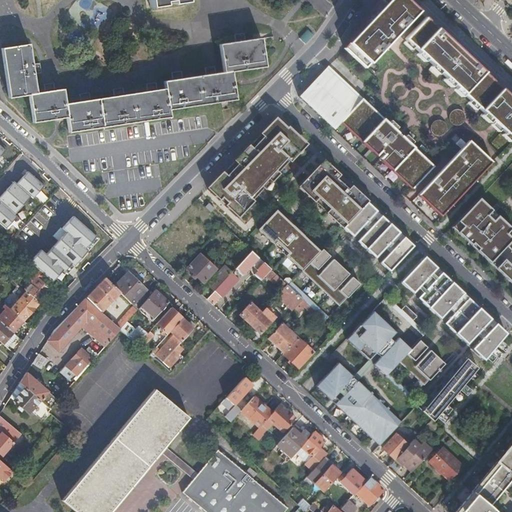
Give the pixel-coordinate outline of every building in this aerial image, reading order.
[(365,68),(418,11),(406,0),(376,0),(343,48),(365,68)] [(511,98),(425,17),(404,39),(511,140),(511,98)] [(299,38),(305,44),(313,36),(307,30),(299,38)] [(31,47),(0,51),(0,64),(5,100),(27,97),(31,125),(65,120),(67,135),(168,120),(167,112),(234,102),(231,74),(263,69),(260,40),(218,46),(222,75),(161,84),(162,92),(66,106),(64,91),(38,95),(31,47)] [(372,62),(367,67),(374,73),(379,68),(372,62)] [(362,99),(327,66),(320,74),(325,82),(320,87),(303,91),(298,96),(333,130),(340,122),(362,99)] [(314,80),(303,91),(320,87),(325,82),(320,74),(314,80)] [(401,135),(362,99),(340,122),(379,159),(401,135)] [(207,189),(236,216),(304,144),(276,118),(207,189)] [(379,159),(411,190),(434,166),(401,135),(379,159)] [(491,162),(469,141),(417,195),(440,217),(491,162)] [(366,203),(322,161),(298,186),(342,228),(366,203)] [(44,186),(27,171),(17,184),(14,182),(0,196),(0,201),(1,202),(14,214),(30,196),(33,199),(44,186)] [(490,209),(479,198),(452,227),(511,283),(511,266),(498,254),(511,238),(511,229),(494,212),(499,207),(496,203),(490,209)] [(14,214),(1,202),(0,202),(0,223),(5,229),(17,216),(14,214)] [(388,272),(412,246),(366,203),(342,228),(351,237),(362,225),(367,230),(356,242),(374,258),(385,246),(390,251),(379,263),(388,272)] [(275,210),(257,230),(338,307),(359,285),(351,278),(342,287),(339,284),(348,275),(332,260),(323,269),(320,266),(329,257),(321,250),(319,252),(275,210)] [(95,236),(73,216),(61,228),(66,232),(46,254),(40,249),(29,262),(35,267),(46,277),(52,282),(69,262),(73,265),(87,250),(84,248),(95,236)] [(254,274),(259,279),(264,274),(269,269),(250,251),(234,268),(241,275),(251,264),(257,270),(254,274)] [(186,267),(202,282),(215,268),(198,253),(186,267)] [(481,360),(503,333),(423,257),(399,282),(411,294),(422,282),(427,286),(416,298),(438,319),(449,307),(453,312),(442,323),(464,344),(475,332),(480,337),(469,348),(481,360)] [(215,275),(206,284),(213,291),(230,273),(222,266),(214,274),(215,275)] [(41,282),(46,277),(35,267),(25,276),(28,278),(31,281),(26,286),(23,290),(25,291),(38,303),(39,304),(40,302),(50,290),(41,282)] [(280,290),(285,284),(269,269),(264,274),(269,279),(280,290)] [(117,291),(132,305),(145,290),(137,284),(133,279),(125,272),(112,286),(117,291)] [(220,297),(222,299),(239,280),(230,272),(230,273),(213,291),(205,299),(212,305),(220,297)] [(264,274),(259,279),(264,283),(269,279),(264,274)] [(99,310),(117,291),(112,286),(103,277),(84,297),(99,310)] [(290,281),(286,285),(301,298),(325,321),(328,317),(290,281)] [(275,295),(291,310),(301,298),(286,285),(285,284),(280,290),(275,295)] [(149,294),(145,290),(132,305),(136,309),(149,294)] [(136,309),(150,321),(167,302),(153,290),(149,294),(136,309)] [(9,309),(22,320),(38,303),(25,291),(9,309)] [(46,340),(57,350),(79,326),(104,346),(119,329),(116,326),(84,298),(53,329),(46,340)] [(45,310),(49,306),(44,302),(43,304),(40,302),(39,304),(45,310)] [(238,314),(248,323),(259,312),(249,302),(238,314)] [(18,325),(22,320),(9,309),(4,304),(2,307),(4,309),(0,313),(0,321),(15,334),(20,328),(18,325)] [(116,326),(119,329),(136,309),(132,305),(126,311),(128,312),(116,326)] [(167,333),(169,331),(181,317),(170,307),(155,323),(163,330),(160,332),(162,334),(165,331),(167,333)] [(388,338),(394,332),(371,311),(345,340),(367,361),(372,364),(384,376),(397,361),(409,349),(397,338),(393,342),(388,338)] [(248,323),(259,333),(270,322),(259,312),(248,323)] [(169,331),(180,341),(192,328),(187,323),(181,317),(169,331)] [(0,342),(6,347),(16,335),(15,334),(0,321),(0,342)] [(281,353),(295,337),(296,337),(280,322),(265,338),(281,353)] [(134,336),(140,341),(149,330),(144,324),(134,336)] [(137,344),(141,347),(154,334),(149,330),(140,341),(137,344)] [(281,353),(297,368),(307,358),(312,353),(295,337),(281,353)] [(397,361),(422,385),(442,363),(428,350),(420,359),(416,356),(425,347),(417,340),(409,349),(397,361)] [(91,358),(72,377),(75,380),(96,355),(87,347),(83,351),(91,358)] [(59,370),(70,380),(72,377),(91,358),(83,351),(80,348),(59,370)] [(156,356),(162,361),(169,353),(164,348),(156,356)] [(162,361),(168,367),(178,355),(172,350),(169,353),(162,361)] [(31,363),(40,369),(47,359),(37,353),(31,363)] [(463,358),(424,413),(442,426),(453,410),(447,406),(454,396),(457,398),(461,392),(460,392),(477,368),(463,358)] [(378,446),(400,422),(356,381),(372,364),(367,361),(352,377),(336,363),(314,386),(378,446)] [(23,386),(49,409),(57,400),(25,371),(18,382),(23,386)] [(220,402),(228,409),(251,384),(244,377),(220,402)] [(9,396),(12,399),(23,386),(18,382),(9,396)] [(30,410),(40,419),(47,411),(49,409),(23,386),(12,399),(19,405),(23,408),(28,413),(30,410)] [(189,418),(154,389),(62,500),(76,511),(111,511),(162,451),(165,447),(189,418)] [(239,411),(258,428),(271,413),(252,396),(239,411)] [(252,434),(256,438),(271,422),(282,432),(294,418),(278,404),(271,413),(258,428),(252,434)] [(229,421),(239,410),(234,406),(224,416),(229,421)] [(0,431),(0,454),(1,455),(20,433),(0,416),(0,431)] [(298,434),(300,432),(293,425),(291,427),(298,434)] [(289,458),(309,435),(302,429),(300,432),(298,434),(291,427),(275,445),(289,458)] [(312,470),(322,458),(325,456),(325,455),(318,448),(324,442),(313,431),(309,435),(289,458),(291,460),(301,449),(310,456),(304,463),(312,470)] [(393,459),(411,440),(408,437),(403,442),(394,434),(381,448),(393,459)] [(404,461),(412,469),(431,448),(422,440),(419,444),(412,438),(411,440),(393,459),(400,465),(402,463),(404,461)] [(511,440),(452,511),(494,511),(487,506),(511,475),(511,440)] [(194,479),(198,475),(165,447),(162,451),(194,479)] [(440,473),(447,479),(460,465),(441,448),(428,462),(436,469),(435,470),(438,474),(440,473)] [(284,511),(288,509),(218,450),(198,475),(194,479),(182,493),(204,511),(284,511)] [(322,458),(333,469),(335,467),(336,466),(325,456),(322,458)] [(1,462),(11,470),(16,465),(6,457),(1,462)] [(323,492),(340,472),(335,467),(333,469),(322,458),(312,470),(306,476),(323,492)] [(0,478),(4,482),(12,473),(0,461),(0,478)] [(402,463),(410,471),(412,469),(404,461),(402,463)] [(353,495),(355,493),(365,481),(351,469),(345,476),(343,478),(339,483),(353,495)] [(355,493),(369,505),(381,490),(369,478),(365,481),(355,493)] [(341,509),(344,511),(354,511),(357,509),(348,501),(341,509)] [(308,508),(313,511),(318,506),(313,502),(309,507),(308,508)]
